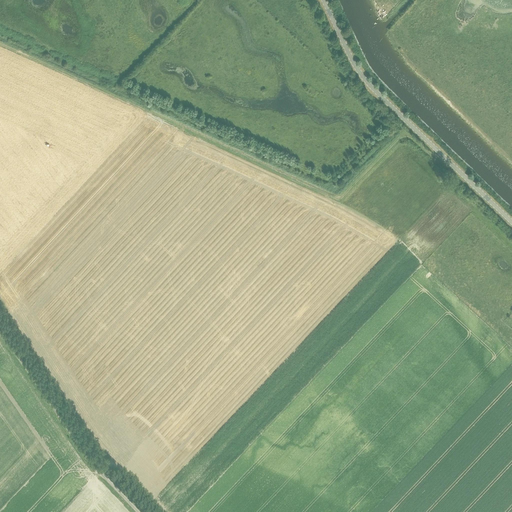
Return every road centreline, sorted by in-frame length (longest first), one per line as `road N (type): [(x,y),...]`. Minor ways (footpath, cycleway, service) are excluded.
road 1 (track): [(405,133),(330,198),(0,44)]
road 2 (tertiary): [(511,221),(363,78),(323,0)]
road 3 (track): [(138,511),(84,452),(0,329)]
road 4 (track): [(457,169),(435,162),(405,133),(363,78)]
